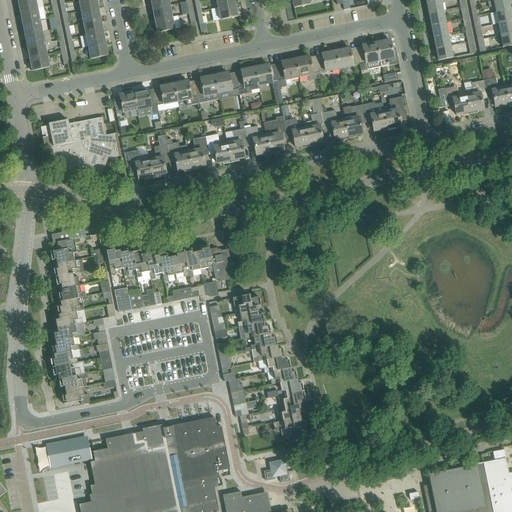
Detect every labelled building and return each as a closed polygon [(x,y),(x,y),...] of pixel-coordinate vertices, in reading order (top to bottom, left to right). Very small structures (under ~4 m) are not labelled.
[(37,9),(37,8),(43,7),(41,0),(18,0),(17,0),(20,12),(37,9)] [(81,12),(98,8),(96,0),(79,0),(78,0),(81,12)] [(150,0),(152,9),(169,6),(168,0),(150,0)] [(233,0),(215,0),(218,8),(235,5),(233,0)] [(308,0),(291,0),(293,8),(309,5),(308,0)] [(428,14),(443,11),(440,0),(437,0),(426,2),(428,14)] [(496,12),(510,9),(508,0),(497,0),(493,1),(496,12)] [(54,17),(58,17),(56,5),(51,6),(52,7),(46,8),(47,13),(53,12),(54,17)] [(235,5),(218,8),(220,20),(237,17),(235,5)] [(154,21),(172,17),(169,6),(152,9),(154,21)] [(83,24),(100,20),(98,8),(81,12),(83,24)] [(22,24),(40,20),(37,9),(20,12),(22,24)] [(498,24),(511,21),(511,18),(510,9),(496,12),(498,24)] [(205,16),(202,17),(201,11),(197,12),(199,24),(206,23),(205,16)] [(431,26),(445,23),(443,11),(428,14),(431,26)] [(172,17),(154,21),(157,33),(174,29),(172,17)] [(24,36),(42,32),(40,20),(22,24),(24,36)] [(85,36),(103,32),(100,20),(83,24),(85,36)] [(500,36),(511,33),(511,21),(498,24),(500,36)] [(433,37),(448,34),(445,23),(431,26),(433,37)] [(482,39),(481,35),(487,34),(486,32),(487,31),(494,30),(493,25),(482,26),(480,30),(480,28),(475,29),(477,40),(486,39),(486,38),(482,39)] [(27,47),(44,44),(42,32),(24,36),(27,47)] [(88,47),(105,44),(103,32),(85,36),(88,47)] [(503,48),(511,45),(511,33),(500,36),(503,48)] [(435,49),(450,46),(448,34),(433,37),(435,49)] [(484,51),(483,46),(487,45),(486,39),(477,40),(480,52),(484,51)] [(376,43),(380,60),(393,58),(390,40),(376,43)] [(380,60),(376,43),(376,42),(375,42),(376,43),(362,46),(363,50),(357,52),(361,71),(367,70),(365,63),(380,60)] [(29,59),(47,56),(44,44),(27,47),(29,59)] [(88,47),(88,50),(90,59),(108,56),(105,44),(88,47)] [(438,61),(448,59),(452,58),(450,46),(435,49),(438,61)] [(361,71),(357,52),(356,48),(356,52),(350,53),(349,49),(336,51),(339,69),(359,65),(361,71)] [(76,62),(74,57),(78,56),(77,50),(73,51),(73,50),(69,51),(72,63),(76,62)] [(339,69),(336,51),(335,50),(335,52),(321,54),(322,59),(317,60),(319,73),(339,69)] [(49,68),(47,58),(47,56),(29,59),(32,71),(49,68)] [(319,73),(317,60),(316,60),(316,56),(315,56),(316,60),(310,61),(309,57),(296,60),(299,77),(307,75),(308,81),(320,79),(319,73)] [(299,77),(296,60),(295,60),(295,58),(294,58),(295,60),(281,63),(282,67),(276,68),(280,88),(286,86),(286,85),(291,84),(290,79),(299,77)] [(279,88),(280,88),(276,68),(269,69),(269,65),(255,68),(258,85),(265,83),(266,89),(272,88),(273,92),(279,91),(279,88)] [(258,85),(255,68),(254,66),(254,67),(254,68),(240,71),(241,75),(236,76),(240,96),(259,92),(258,85)] [(495,78),(494,79),(492,70),(483,72),(484,81),(483,81),(486,95),(487,99),(486,95),(492,94),(495,107),(508,104),(509,107),(509,104),(505,88),(498,89),(495,78)] [(240,96),(236,76),(235,76),(235,73),(234,73),(235,76),(229,78),(228,73),(214,76),(214,75),(213,75),(214,76),(217,93),(238,89),(239,96),(240,96)] [(384,82),(397,80),(396,73),(382,76),(384,82)] [(219,100),(217,93),(214,76),(200,79),(201,83),(195,84),(199,104),(219,100)] [(199,104),(195,84),(194,81),(194,85),(188,86),(188,81),(174,84),(173,83),(173,84),(177,101),(186,100),(187,106),(199,104)] [(483,109),(480,96),(486,95),(483,81),(471,83),(472,87),(465,89),(470,112),(483,109)] [(178,108),(177,101),(173,84),(159,87),(160,91),(155,93),(157,105),(159,112),(178,108)] [(456,115),(470,112),(465,89),(464,89),(463,85),(438,90),(439,96),(445,95),(447,103),(453,102),(456,115)] [(157,105),(155,93),(154,93),(154,89),(153,89),(154,93),(148,94),(147,90),(133,93),(133,91),(133,93),(136,109),(150,106),(152,114),(153,119),(159,117),(158,113),(159,113),(159,112),(157,105)] [(114,101),(116,113),(136,109),(133,93),(119,95),(120,100),(114,101)] [(391,111),(384,112),(387,129),(401,126),(398,113),(404,112),(401,97),(389,100),(391,111)] [(326,127),(322,106),(320,99),(309,101),(310,107),(313,106),(314,113),(317,113),(317,114),(310,116),(312,122),(305,123),(309,145),(322,142),(320,129),(325,128),(326,131),(327,131),(326,128),(326,127)] [(383,112),(382,103),(374,105),(374,103),(362,105),(365,120),(371,118),(373,131),(387,129),(384,112),(383,112)] [(289,115),(287,105),(280,107),(282,117),(289,115)] [(335,111),(327,112),(326,105),(322,106),(326,127),(331,126),(334,140),(348,137),(348,139),(349,139),(348,137),(345,120),(337,122),(335,111)] [(365,120),(362,105),(350,108),(352,119),(345,120),(348,137),(362,134),(359,121),(365,120),(365,123),(366,123),(365,120)] [(103,111),(105,122),(113,121),(112,109),(103,111)] [(200,112),(202,120),(213,117),(204,111),(200,112)] [(97,175),(101,176),(109,155),(111,156),(119,154),(119,157),(120,156),(115,133),(115,134),(115,136),(106,138),(102,118),(98,118),(98,119),(80,123),(81,128),(69,130),(67,120),(48,124),(49,126),(40,128),(42,135),(45,135),(46,137),(42,138),(45,153),(66,160),(65,163),(65,164),(65,166),(65,167),(65,168),(66,168),(67,169),(68,170),(69,170),(70,170),(71,170),(72,170),(74,169),(75,168),(76,167),(76,166),(77,164),(81,166),(80,168),(97,174),(97,175)] [(305,123),(304,123),(305,128),(298,130),(296,119),(284,121),(287,135),(292,134),(295,148),(309,145),(305,123)] [(286,135),(287,135),(284,121),(271,124),(273,135),(266,136),(270,153),(283,150),(280,137),(286,136),(287,139),(286,135)] [(256,155),(270,153),(266,136),(259,138),(256,127),(244,129),(247,143),(253,142),(256,155)] [(248,147),(247,143),(244,129),(232,132),(233,137),(226,139),(227,144),(226,144),(230,161),(230,163),(231,163),(230,161),(244,158),(241,145),(247,143),(248,147)] [(216,163),(230,161),(226,144),(219,145),(217,135),(205,137),(208,151),(214,150),(216,163)] [(209,155),(208,151),(205,137),(193,140),(195,150),(188,152),(186,146),(191,169),(191,171),(192,171),(191,169),(205,166),(202,153),(208,151),(209,155)] [(179,147),(178,143),(172,144),(171,140),(165,141),(169,159),(175,158),(177,171),(191,169),(186,146),(179,147)] [(170,163),(169,159),(165,141),(166,145),(153,148),(156,158),(148,160),(151,177),(152,177),(152,179),(153,179),(152,176),(165,174),(163,160),(169,159),(169,163),(170,163)] [(138,179),(151,177),(148,160),(141,161),(139,151),(126,153),(129,167),(135,166),(138,179)] [(84,228),(51,235),(53,244),(55,243),(57,251),(75,247),(74,239),(76,239),(86,237),(85,237),(84,228)] [(213,271),(209,250),(208,246),(200,247),(200,251),(196,252),(200,270),(207,268),(208,272),(213,271)] [(57,251),(50,252),(51,261),(56,260),(56,264),(72,260),(71,253),(76,251),(75,247),(57,251)] [(123,268),(119,251),(115,252),(114,247),(105,249),(111,275),(115,274),(114,270),(121,268),(123,277),(125,277),(123,268)] [(214,279),(215,279),(218,278),(219,281),(227,280),(225,269),(228,269),(226,258),(229,257),(228,249),(217,252),(217,248),(209,250),(213,271),(214,279)] [(135,271),(132,252),(128,253),(127,249),(119,251),(123,268),(125,277),(128,276),(127,272),(135,271),(137,282),(137,279),(135,271)] [(200,270),(196,252),(192,253),(191,249),(183,251),(188,276),(193,275),(192,271),(200,270)] [(150,280),(145,254),(141,255),(140,251),(132,252),(135,271),(137,279),(137,282),(150,280)] [(183,277),(188,276),(183,251),(175,252),(176,256),(171,257),(174,275),(182,273),(183,277)] [(162,274),(158,256),(154,256),(153,252),(145,254),(150,280),(155,279),(154,275),(162,274)] [(97,265),(104,263),(102,254),(95,256),(97,265)] [(174,275),(171,257),(168,258),(167,254),(158,256),(162,274),(163,281),(168,280),(167,276),(174,275)] [(57,268),(53,269),(55,277),(79,272),(78,267),(74,268),(72,260),(56,264),(57,268)] [(107,280),(106,274),(104,267),(99,268),(100,275),(102,275),(103,281),(107,280)] [(79,272),(55,277),(56,286),(61,285),(62,290),(78,286),(76,278),(80,277),(79,272)] [(102,293),(110,291),(108,281),(100,283),(102,293)] [(218,296),(215,283),(215,281),(203,284),(206,296),(210,297),(218,296)] [(62,293),(58,294),(60,302),(76,299),(84,297),(83,293),(79,294),(78,286),(62,290),(62,293)] [(179,301),(192,298),(190,287),(177,289),(179,301)] [(192,298),(199,297),(197,291),(191,292),(190,287),(192,298)] [(131,310),(128,295),(127,288),(114,290),(116,303),(118,313),(131,310)] [(162,304),(160,294),(159,291),(154,292),(153,288),(152,289),(155,305),(162,304)] [(143,308),(155,305),(152,289),(146,290),(147,295),(142,296),(141,293),(140,293),(143,308)] [(168,303),(179,301),(177,289),(172,290),(173,296),(167,297),(168,303)] [(113,304),(111,297),(110,291),(102,293),(104,300),(106,299),(107,305),(106,305),(106,306),(113,304)] [(131,310),(143,308),(140,293),(128,295),(131,310)] [(239,313),(257,310),(256,306),(260,306),(259,297),(250,299),(249,295),(232,298),(234,308),(238,307),(239,313)] [(61,306),(56,307),(58,315),(75,311),(75,312),(83,310),(82,305),(78,306),(76,299),(60,302),(61,306)] [(115,316),(115,314),(113,304),(106,306),(108,318),(115,316)] [(246,326),(264,322),(262,314),(258,315),(257,310),(239,313),(241,321),(237,322),(238,328),(246,326)] [(59,319),(55,320),(56,328),(57,329),(73,326),(82,324),(81,318),(76,319),(75,312),(75,311),(58,315),(59,319)] [(218,323),(218,322),(217,318),(211,319),(214,333),(226,330),(224,322),(218,323)] [(253,337),(270,333),(269,325),(264,326),(264,322),(246,326),(248,334),(244,335),(244,339),(253,337)] [(57,332),(53,333),(55,341),(55,342),(71,339),(80,337),(85,336),(82,324),(73,326),(57,329),(57,332)] [(215,339),(225,337),(227,337),(226,330),(214,333),(215,339)] [(95,333),(93,334),(94,341),(96,340),(97,340),(98,346),(97,346),(96,346),(96,347),(107,344),(106,338),(105,331),(95,333)] [(259,348),(277,345),(275,337),(271,338),(270,333),(253,337),(254,344),(250,345),(251,350),(259,348)] [(56,346),(52,346),(53,355),(69,351),(70,352),(78,350),(77,345),(73,346),(71,339),(55,342),(56,346)] [(219,356),(228,355),(226,343),(216,345),(219,356)] [(107,344),(96,347),(97,353),(99,353),(109,350),(107,344)] [(253,362),(283,356),(282,348),(278,349),(277,345),(259,348),(251,350),(253,362)] [(54,359),(50,360),(52,368),(52,369),(76,364),(76,363),(75,359),(71,359),(70,352),(69,351),(53,355),(54,359)] [(221,369),(231,367),(228,355),(219,356),(221,369)] [(272,372),(290,369),(288,360),(284,361),(283,356),(253,362),(254,363),(258,362),(259,369),(264,369),(265,374),(272,372)] [(111,362),(101,364),(102,371),(112,369),(111,362)] [(76,364),(52,369),(53,376),(57,375),(58,380),(75,377),(73,370),(77,369),(76,364)] [(224,382),(235,379),(233,373),(232,373),(231,367),(221,369),(224,382)] [(279,383),(297,379),(295,371),(291,372),(290,369),(272,372),(274,379),(270,380),(271,385),(279,383)] [(75,377),(58,380),(60,388),(66,386),(67,390),(81,388),(86,387),(84,380),(88,379),(87,374),(83,375),(75,377)] [(230,393),(243,390),(241,384),(238,385),(237,379),(235,380),(235,379),(224,382),(228,381),(230,393)] [(277,396),(303,391),(302,383),(297,384),(297,379),(279,383),(280,390),(276,391),(277,396)] [(68,395),(62,396),(63,404),(80,401),(81,405),(90,403),(88,395),(88,394),(83,395),(81,388),(67,390),(68,395)] [(232,399),(237,398),(244,397),(243,390),(230,393),(232,399)] [(284,409),(302,405),(301,400),(305,399),(303,391),(277,396),(278,401),(282,400),(284,408),(284,409)] [(283,422),(300,418),(299,413),(303,413),(302,405),(284,409),(284,408),(276,410),(277,415),(281,414),(283,422)] [(79,505),(80,511),(213,511),(214,511),(218,511),(214,491),(213,488),(218,487),(216,478),(219,478),(217,471),(229,468),(221,426),(216,427),(214,417),(194,421),(171,426),(166,427),(151,430),(134,434),(119,437),(105,439),(107,449),(98,451),(93,452),(94,461),(90,462),(94,485),(90,486),(92,495),(89,495),(91,502),(79,505)] [(284,429),(280,430),(282,439),(299,435),(298,431),(307,429),(305,421),(301,422),(300,418),(283,422),(284,429)] [(241,423),(243,435),(249,434),(247,422),(241,423)] [(67,442),(50,445),(53,464),(70,460),(71,462),(75,461),(80,460),(89,458),(90,458),(87,443),(86,443),(85,438),(76,440),(76,439),(67,441),(67,442)] [(511,511),(511,472),(508,473),(504,450),(503,450),(492,452),(493,452),(494,461),(483,463),(476,464),(476,465),(428,475),(430,485),(423,486),(424,492),(428,511),(511,511)] [(292,466),(290,457),(281,459),(281,460),(269,463),(270,470),(264,472),(265,481),(275,479),(275,477),(279,477),(281,483),(290,481),(288,472),(286,472),(285,467),(292,466)] [(372,486),(409,475),(406,464),(369,475),(372,486)] [(227,494),(222,495),(225,511),(267,511),(265,499),(258,501),(257,494),(255,495),(244,497),(242,497),(240,492),(227,494)]
